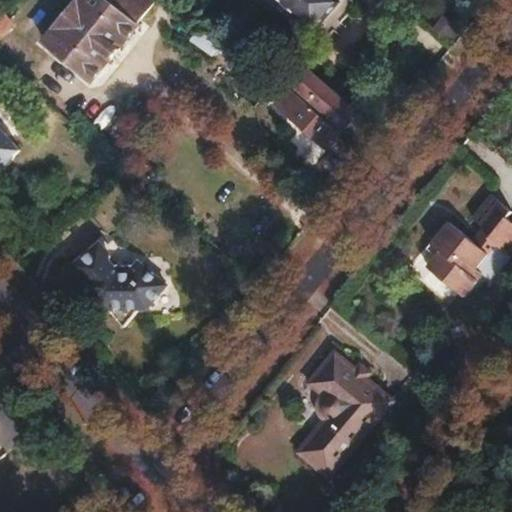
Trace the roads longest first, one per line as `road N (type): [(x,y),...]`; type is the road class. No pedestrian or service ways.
road 1 (residential): [(141,467),(511,33)]
road 2 (residential): [(0,295),(141,467)]
